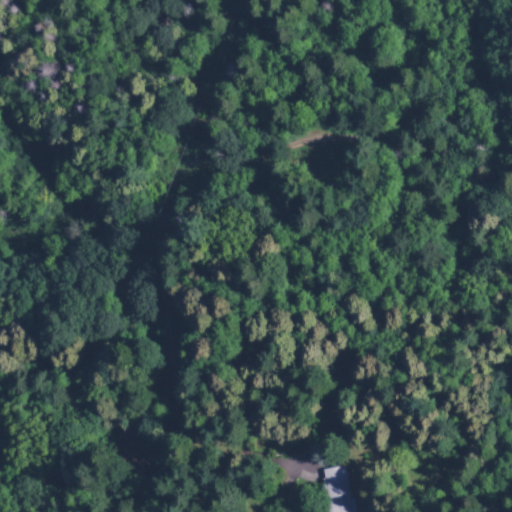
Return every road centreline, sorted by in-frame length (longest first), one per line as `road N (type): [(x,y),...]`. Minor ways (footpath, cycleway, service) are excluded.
road 1 (residential): [(92,0),(106,67),(188,91),(264,78),(302,116),(310,139),(287,194),(221,225),(175,280),(93,430),(66,511)]
road 2 (residential): [(102,413),(1,309)]
